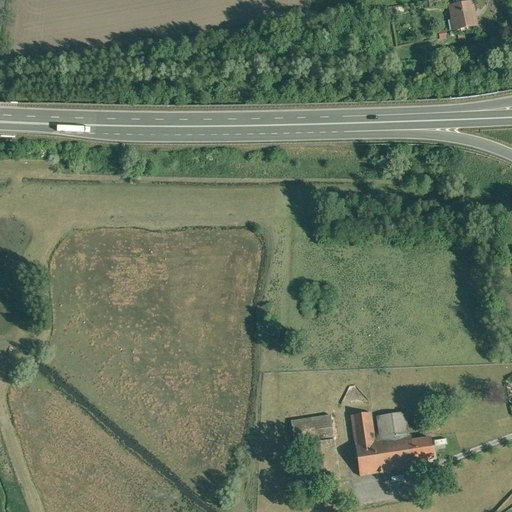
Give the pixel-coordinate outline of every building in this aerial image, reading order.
[(472,2),(450,6),(454,30),(476,26),(473,11),(472,2)] [(405,412),(378,416),(381,439),(408,435),(405,412)] [(370,413),(351,415),(355,443),(375,440),(370,413)] [(331,415),(291,420),(295,446),(306,444),(305,443),(334,439),(331,415)] [(375,440),(355,443),(360,476),(416,468),(416,462),(412,441),(411,435),(409,436),(408,435),(381,439),(375,440)] [(431,438),(412,441),(416,462),(434,459),(431,438)] [(334,439),(305,443),(306,444),(311,483),(341,479),(334,439)] [(293,460),(282,460),(280,497),(292,497),(293,460)]
